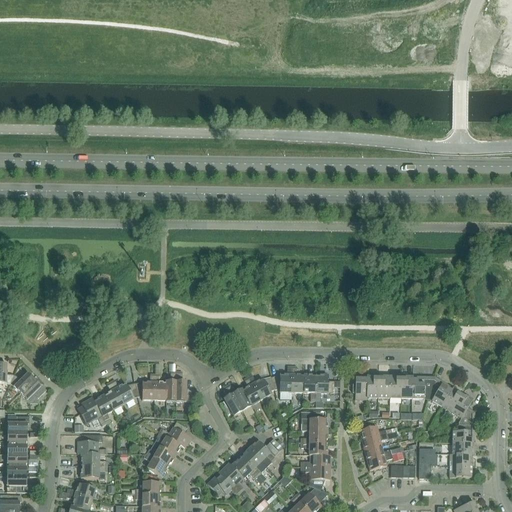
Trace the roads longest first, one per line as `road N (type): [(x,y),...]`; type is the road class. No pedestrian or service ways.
road 1 (trunk): [(511,167),(0,159)]
road 2 (trunk): [(0,190),(511,194)]
road 3 (tertiary): [(460,149),(335,137),(0,129)]
road 4 (residential): [(500,488),(496,400),(482,379),(452,360),(269,352),(203,380)]
road 5 (residential): [(203,380),(180,355),(148,354),(74,384),(52,419),(41,511)]
road 6 (residential): [(180,511),(180,482),(227,437),(203,380)]
road 7 (residential): [(361,511),(381,500),(406,500),(420,487),(500,488)]
